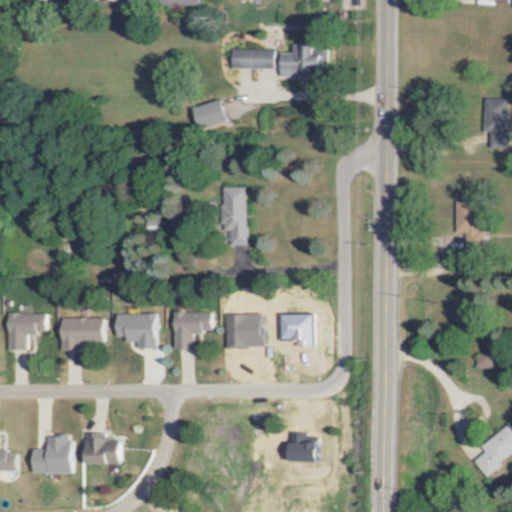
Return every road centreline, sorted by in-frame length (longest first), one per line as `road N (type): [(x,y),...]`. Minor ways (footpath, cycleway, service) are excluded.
road 1 (residential): [(388,160),(354,158),(338,171),(339,372),(326,391),(0,394)]
road 2 (residential): [(386,511),(388,0)]
road 3 (residential): [(118,511),(151,483),(164,452),(170,394)]
